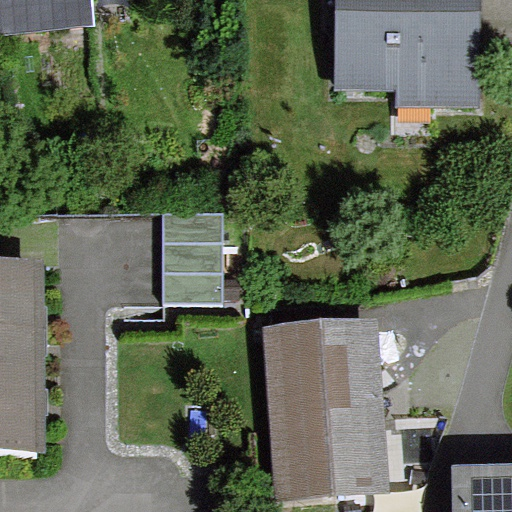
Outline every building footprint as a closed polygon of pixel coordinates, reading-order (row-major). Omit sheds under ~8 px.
[(0,0),(0,30),(96,24),(94,0),(0,0)] [(337,0),(338,98),(487,99),(487,0),(337,0)] [(219,214),(160,213),(160,306),(219,306),(219,214)] [(0,266),(0,450),(40,450),(38,266),(0,266)] [(375,320),(268,326),(278,502),(385,496),(375,320)] [(511,511),(511,463),(453,464),(454,511),(511,511)]
